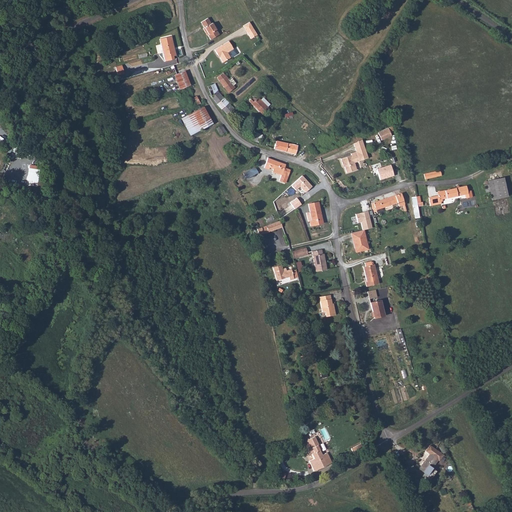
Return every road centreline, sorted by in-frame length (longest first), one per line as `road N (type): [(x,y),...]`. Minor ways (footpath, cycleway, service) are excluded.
road 1 (track): [(0,185),(90,253),(244,457),(257,492)]
road 2 (unclassified): [(334,204),(315,169),(232,133),(188,53),(179,0)]
road 3 (unclassified): [(389,442),(361,358),(334,204)]
road 4 (unclassified): [(389,442),(305,487),(221,496),(192,511)]
road 5 (residential): [(476,173),(334,204)]
road 6 (unclassified): [(0,56),(134,0)]
road 7 (unclassified): [(511,366),(389,442)]
